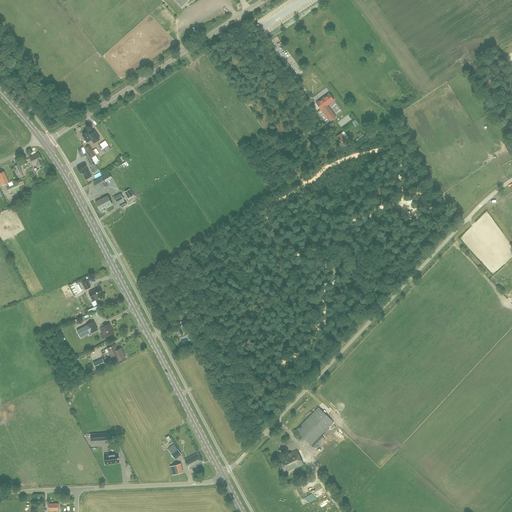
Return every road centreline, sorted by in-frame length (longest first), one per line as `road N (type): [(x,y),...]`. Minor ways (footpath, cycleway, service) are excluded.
road 1 (unclassified): [(223,475),(511,179)]
road 2 (secondary): [(223,475),(43,144)]
road 3 (unclassified): [(43,144),(263,0)]
road 4 (unclassified): [(74,489),(208,483),(223,475)]
